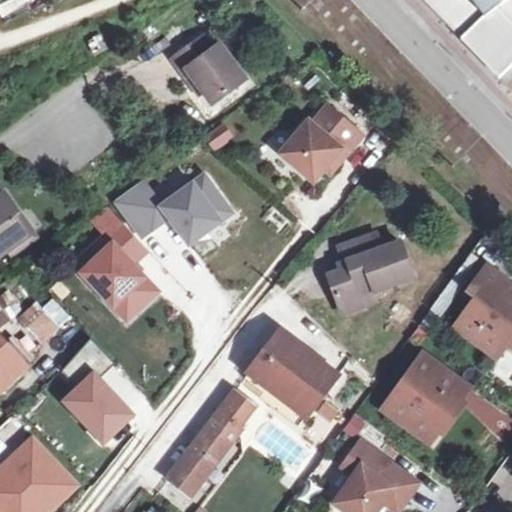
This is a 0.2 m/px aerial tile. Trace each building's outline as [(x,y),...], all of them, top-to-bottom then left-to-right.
[(511,0),(425,0),(471,47),(470,48),(499,77),(511,63),(511,0)] [(231,43),(236,50),(248,40),(243,34),(231,43)] [(186,70),(204,92),(213,105),(245,79),(219,46),(214,49),(204,36),(173,61),(182,73),(186,70)] [(89,42),(95,54),(105,49),(99,37),(89,42)] [(186,70),(182,73),(200,95),(204,92),(186,70)] [(308,121),(281,154),(314,181),(340,149),(346,154),(361,135),(327,107),(312,125),(308,121)] [(203,138),(213,153),(234,139),(223,124),(203,138)] [(142,180),(115,200),(142,236),(168,216),(189,243),(231,212),(203,175),(161,206),(142,180)] [(4,195),(0,198),(0,256),(27,236),(15,220),(20,216),(4,195)] [(32,232),(20,216),(15,220),(27,236),(32,232)] [(121,221),(90,250),(98,258),(82,273),(127,320),(158,292),(133,265),(148,250),(121,221)] [(372,291),(383,287),(412,277),(400,244),(382,250),(377,235),(339,248),(347,269),(328,276),(341,313),(375,301),(372,291)] [(98,258),(90,250),(75,265),(82,273),(98,258)] [(511,338),(511,303),(511,301),(511,286),(505,281),(506,279),(488,266),(468,293),(476,299),(455,327),(498,358),(511,338)] [(372,291),(375,301),(387,297),(383,287),(372,291)] [(0,324),(18,308),(6,294),(0,298),(0,324)] [(391,318),(406,327),(415,313),(399,304),(391,318)] [(22,320),(41,342),(56,329),(37,307),(22,320)] [(281,334),(253,371),(310,414),(338,377),(281,334)] [(13,336),(3,345),(25,369),(35,360),(13,336)] [(91,339),(60,370),(78,389),(66,401),(107,441),(133,415),(99,381),(116,364),(91,339)] [(0,389),(1,391),(25,369),(3,345),(0,341),(0,389)] [(37,385),(61,364),(51,353),(27,374),(37,385)] [(449,373),(423,354),(383,409),(417,434),(427,420),(440,429),(460,402),(439,387),(449,373)] [(310,414),(253,371),(242,385),(299,428),(310,414)] [(470,388),(449,373),(439,387),(460,402),(470,388)] [(253,409),(234,394),(167,478),(190,496),(242,431),(238,427),(253,409)] [(427,420),(417,434),(430,443),(440,429),(427,420)] [(33,439),(0,469),(0,511),(20,511),(24,509),(26,511),(49,511),(77,485),(33,439)] [(360,442),(356,448),(368,457),(373,451),(360,442)] [(419,483),(373,451),(368,457),(356,448),(343,466),(355,475),(335,503),(347,511),(376,511),(384,502),(391,492),(405,502),(419,483)] [(391,492),(384,502),(398,511),(405,502),(391,492)]
